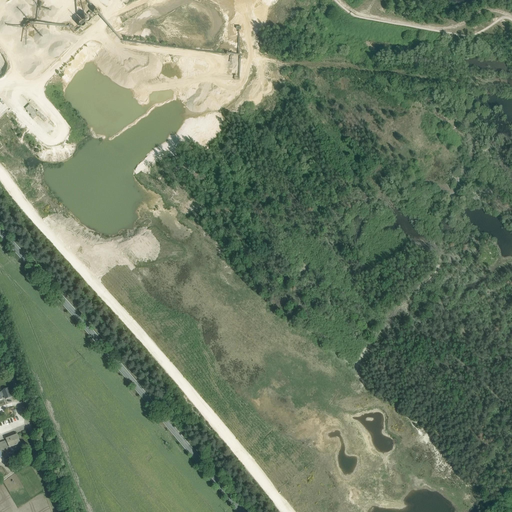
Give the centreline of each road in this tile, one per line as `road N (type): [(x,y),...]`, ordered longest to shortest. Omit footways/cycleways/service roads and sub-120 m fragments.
road 1 (track): [(285,511),(0,169)]
road 2 (tertiary): [(243,511),(0,225)]
road 3 (track): [(90,35),(123,49),(215,61),(199,100),(80,174)]
road 4 (track): [(511,24),(485,14),(439,32),(354,17),(336,0)]
road 5 (unclassified): [(0,340),(59,511)]
road 6 (track): [(139,0),(99,26),(41,84)]
